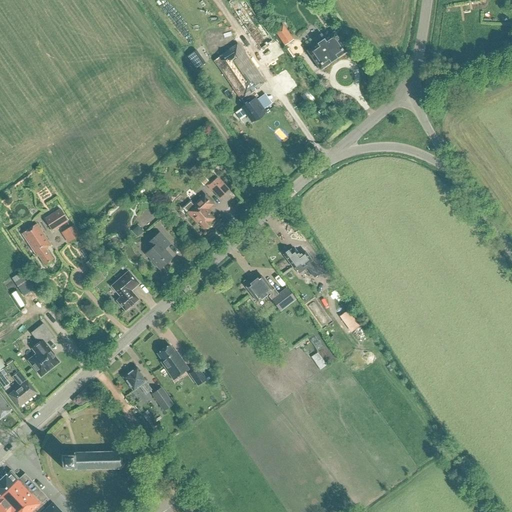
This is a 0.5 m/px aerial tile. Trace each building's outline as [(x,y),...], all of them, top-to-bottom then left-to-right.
[(277,56),(284,52),(275,38),(272,40),(243,0),(231,0),(228,2),(263,52),(261,54),(268,64),(278,57),(277,56)] [(293,40),(282,25),(273,31),(284,46),(293,40)] [(319,70),(346,51),(333,33),(306,51),(319,70)] [(301,45),(298,41),(296,42),(285,50),(289,56),(301,48),(299,46),(301,45)] [(200,57),(208,50),(203,44),(195,51),(200,57)] [(259,88),(265,83),(238,44),(213,61),(240,99),(241,101),(242,101),(245,105),(242,108),(252,122),(264,113),(254,99),(252,100),(249,96),(259,88)] [(195,51),(188,55),(198,68),(204,64),(195,51)] [(284,67),(291,80),(304,73),(297,59),(284,67)] [(206,181),(202,176),(197,180),(202,185),(206,181)] [(207,186),(218,199),(228,191),(216,178),(207,186)] [(205,195),(193,205),(190,200),(182,208),(196,224),(198,222),(204,229),(211,223),(210,222),(214,219),(207,211),(214,205),(205,195)] [(67,221),(59,209),(44,219),(52,231),(67,221)] [(295,233),(303,226),(298,221),(291,228),(295,233)] [(60,233),(67,243),(80,235),(73,224),(60,233)] [(36,225),(21,235),(35,255),(36,254),(44,265),(52,260),(45,248),(50,245),(36,225)] [(170,244),(159,232),(148,242),(153,247),(146,253),(160,269),(171,258),(163,250),(170,244)] [(77,238),(83,247),(86,245),(80,236),(77,238)] [(293,268),(299,263),(302,268),(305,266),(314,278),(320,273),(311,260),(307,256),(308,256),(304,251),(299,255),(294,249),(291,251),(290,250),(283,255),(293,268)] [(111,258),(111,259),(115,263),(120,258),(116,253),(111,258)] [(313,260),(322,273),(330,268),(321,255),(313,260)] [(28,281),(22,271),(11,278),(18,288),(28,281)] [(93,288),(104,278),(98,271),(87,281),(93,288)] [(138,300),(130,291),(138,284),(128,272),(111,286),(120,297),(116,301),(125,311),(138,300)] [(279,311),(295,299),(286,288),(278,294),(274,289),(272,290),(260,275),(245,287),(257,302),(269,293),(270,295),(268,296),(279,311)] [(336,290),(342,297),(346,293),(341,286),(336,290)] [(303,303),(322,329),(333,322),(314,295),(303,303)] [(357,326),(363,321),(356,312),(349,317),(357,326)] [(44,342),(52,336),(53,337),(43,323),(30,333),(38,343),(32,349),(36,354),(28,361),(40,376),(58,362),(52,354),(51,354),(49,351),(50,350),(44,342)] [(321,346),(314,337),(309,340),(316,350),(321,346)] [(265,347),(274,358),(281,352),(273,341),(265,347)] [(169,345),(157,354),(162,361),(161,362),(173,380),(188,369),(176,352),(174,353),(169,345)] [(325,349),(319,354),(328,365),(334,361),(325,349)] [(326,365),(317,353),(310,357),(319,370),(326,365)] [(151,390),(145,382),(146,381),(136,367),(123,377),(133,391),(139,386),(145,394),(151,390)] [(198,367),(189,373),(197,385),(206,379),(198,367)] [(9,395),(19,407),(36,393),(19,371),(12,377),(19,386),(9,395)] [(173,405),(161,387),(151,394),(163,412),(173,405)] [(0,418),(11,410),(0,396),(0,418)] [(141,415),(137,419),(143,427),(144,426),(150,433),(155,429),(151,423),(152,423),(150,421),(152,419),(146,410),(141,414),(141,415)] [(73,454),(73,455),(61,456),(61,468),(65,468),(65,469),(70,469),(70,468),(73,468),(73,470),(79,470),(79,471),(81,471),(80,470),(85,469),(85,471),(87,471),(86,469),(91,469),(91,470),(92,470),(92,469),(97,469),(97,470),(99,469),(104,469),(104,470),(105,470),(105,469),(111,469),(111,470),(113,470),(113,469),(119,468),(120,469),(121,469),(120,468),(124,464),(125,464),(125,463),(124,462),(124,457),(125,456),(124,455),(123,456),(119,452),(120,451),(118,450),(118,451),(112,452),(112,450),(111,450),(111,452),(105,452),(105,451),(103,451),(103,452),(99,452),(99,451),(97,451),(97,452),(92,452),(92,451),(91,451),(91,452),(86,452),(86,451),(85,451),(85,452),(80,453),(80,451),(79,451),(79,452),(74,453),(73,452),(72,453),(73,454)] [(10,470),(0,479),(0,511),(56,511),(46,501),(48,499),(27,477),(21,482),(10,470)]
